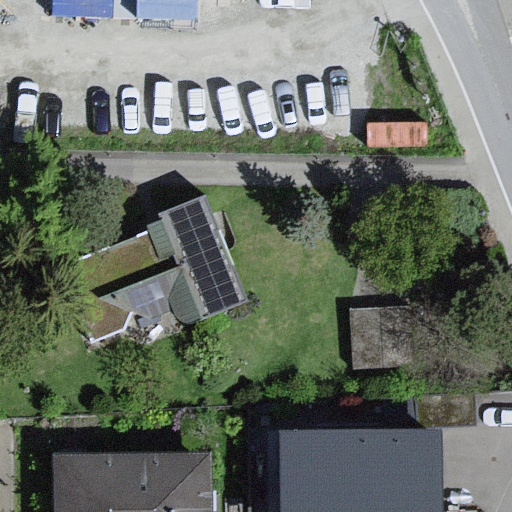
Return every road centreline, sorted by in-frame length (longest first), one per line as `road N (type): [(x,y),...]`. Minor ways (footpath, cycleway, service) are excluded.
road 1 (unknown): [(511,438),(465,424),(379,416),(0,436)]
road 2 (residential): [(438,0),(510,134)]
road 3 (residential): [(510,134),(482,0)]
